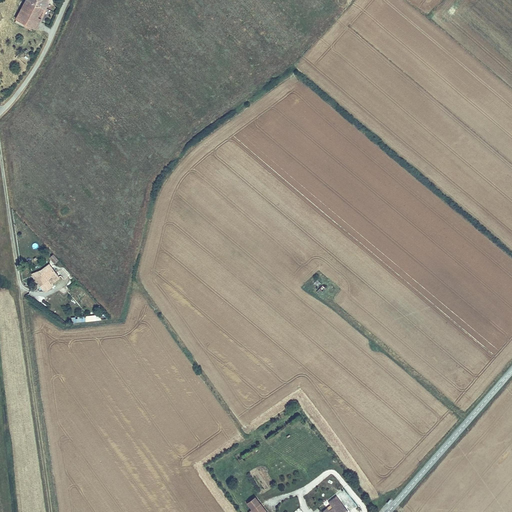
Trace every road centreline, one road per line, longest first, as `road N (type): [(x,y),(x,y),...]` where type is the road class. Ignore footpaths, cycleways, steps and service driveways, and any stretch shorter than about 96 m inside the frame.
road 1 (track): [(51,511),(20,287)]
road 2 (tertiary): [(388,511),(511,368)]
road 3 (residential): [(0,111),(36,67),(66,0)]
